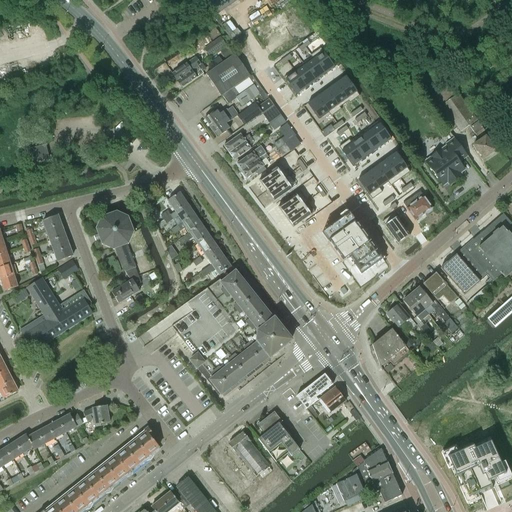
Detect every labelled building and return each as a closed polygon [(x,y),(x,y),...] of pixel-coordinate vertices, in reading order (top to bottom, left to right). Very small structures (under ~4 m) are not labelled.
[(207,0),(204,2),(213,16),(238,0),(207,0)] [(242,50),(248,45),(242,36),(235,40),(242,50)] [(220,38),(205,49),(210,56),(226,45),(220,38)] [(227,59),(233,55),(227,46),(221,51),(227,59)] [(320,48),(311,55),(325,75),(335,68),(320,48)] [(246,65),(254,61),(248,51),(241,55),(246,65)] [(222,96),(249,77),(234,55),(206,74),(222,96)] [(312,58),(303,64),(316,82),(325,75),(311,55),(310,56),(312,58)] [(220,56),(213,59),(216,64),(223,62),(220,56)] [(172,73),(177,81),(201,64),(195,57),(172,73)] [(201,64),(177,81),(182,88),(203,73),(202,72),(205,69),(201,64)] [(303,64),(294,71),(306,88),(316,82),(303,64)] [(294,71),(284,78),(297,95),(306,88),(294,71)] [(251,99),(255,104),(258,107),(268,99),(252,77),(223,96),(229,104),(238,97),(243,105),(251,99)] [(345,77),(336,84),(350,103),(360,96),(345,77)] [(464,130),(477,121),(449,83),(426,99),(450,133),(457,128),(460,132),(461,132),(462,133),(465,130),(464,130)] [(336,84),(326,90),(341,110),(340,108),(348,102),(349,104),(350,103),(336,84)] [(326,90),(317,97),(331,117),(341,110),(326,90)] [(317,97),(308,104),(319,120),(328,113),(331,117),(317,97)] [(255,104),(238,116),(245,126),(262,113),(273,105),(274,105),(269,99),(268,99),(258,107),(255,104)] [(281,116),(273,105),(262,113),(262,114),(269,124),(281,116)] [(232,106),(227,110),(230,115),(233,119),(238,115),(232,106)] [(205,119),(211,128),(230,115),(227,110),(220,115),(217,110),(205,119)] [(230,115),(211,128),(218,138),(230,129),(227,124),(234,119),(233,119),(230,115)] [(285,123),(281,116),(269,124),(274,131),(285,123)] [(378,122),(368,129),(381,147),(391,140),(378,122)] [(477,136),(484,131),(481,127),(482,127),(478,122),(470,127),(477,136)] [(285,126),(279,131),(285,139),(291,134),(285,126)] [(368,129),(359,136),(372,153),(381,147),(368,129)] [(223,146),(229,153),(251,138),(249,135),(243,139),(240,134),(223,146)] [(478,153),(483,159),(495,150),(490,143),(492,142),(487,135),(473,145),(475,148),(473,149),(477,154),(478,153)] [(349,140),(363,160),(372,153),(359,136),(350,142),(349,140)] [(251,138),(229,153),(234,161),(251,149),(249,146),(254,142),(251,138)] [(274,145),(277,150),(283,145),(285,144),(281,139),(274,145)] [(349,140),(339,147),(353,167),(363,160),(349,140)] [(456,140),(441,151),(440,150),(431,157),(432,158),(426,162),(442,185),(447,181),(449,184),(460,175),(458,172),(463,168),(458,161),(466,155),(456,140)] [(289,153),(283,145),(277,150),(283,158),(289,153)] [(27,150),(30,163),(48,159),(45,146),(27,150)] [(260,147),(236,164),(241,171),(265,154),(260,147)] [(396,153),(386,160),(400,179),(410,172),(396,153)] [(265,154),(241,171),(247,179),(255,172),(258,176),(266,170),(263,167),(269,163),(266,159),(268,157),(265,154)] [(386,160),(377,166),(391,186),(400,179),(386,160)] [(281,165),(259,181),(266,190),(288,175),(281,165)] [(377,166),(368,173),(382,193),(382,192),(379,188),(388,182),(391,186),(377,166)] [(368,173),(358,180),(372,200),(376,197),(382,193),(368,173)] [(288,175),(266,190),(274,201),(292,188),(284,178),(288,176),(288,175)] [(300,191),(278,207),(285,217),(307,201),(300,191)] [(420,192),(403,204),(415,221),(425,213),(425,214),(428,214),(431,211),(432,209),(431,209),(432,208),(420,192)] [(176,212),(187,204),(179,193),(168,201),(176,212)] [(307,201),(285,217),(293,228),(311,215),(304,205),(307,202),(307,201)] [(178,216),(183,222),(194,215),(187,204),(176,212),(171,215),(164,220),(167,224),(178,216)] [(161,215),(164,220),(171,215),(168,211),(161,215)] [(115,249),(127,245),(129,244),(134,233),(128,217),(117,212),(101,218),(96,229),(98,235),(93,236),(95,241),(100,240),(102,245),(113,250),(115,249)] [(394,213),(382,222),(398,244),(410,236),(394,213)] [(349,214),(324,232),(321,234),(328,243),(342,263),(348,258),(361,276),(383,260),(356,223),(349,214)] [(465,248),(487,275),(493,281),(501,274),(505,279),(511,272),(511,238),(509,235),(511,232),(511,224),(503,214),(465,248)] [(183,222),(178,226),(181,230),(186,227),(190,233),(201,225),(203,224),(203,222),(201,219),(199,218),(197,219),(194,215),(183,222)] [(42,222),(46,230),(61,225),(57,216),(42,222)] [(46,230),(50,242),(65,236),(61,225),(46,230)] [(193,237),(197,243),(208,236),(210,235),(210,233),(208,229),(206,229),(205,230),(201,225),(190,233),(178,241),(181,245),(193,237)] [(178,226),(171,230),(174,234),(181,230),(178,226)] [(69,247),(65,236),(50,242),(54,253),(69,247)] [(212,241),(208,236),(197,243),(204,254),(216,246),(217,245),(217,243),(215,240),(213,240),(212,241)] [(125,271),(131,281),(134,278),(134,279),(138,276),(127,245),(115,249),(124,271),(125,271)] [(204,254),(212,264),(223,257),(216,246),(204,254)] [(72,256),(69,247),(54,253),(57,262),(72,256)] [(192,247),(186,251),(188,255),(195,251),(192,247)] [(487,275),(465,248),(440,269),(464,296),(480,282),(487,275)] [(0,267),(10,264),(6,253),(0,254),(0,267)] [(45,270),(40,256),(35,258),(38,265),(39,265),(41,271),(45,270)] [(223,257),(212,264),(200,272),(203,277),(215,269),(219,275),(230,267),(223,257)] [(202,262),(200,258),(193,262),(196,266),(202,262)] [(73,261),(64,267),(69,275),(78,270),(73,261)] [(27,271),(31,270),(35,268),(33,262),(24,265),(27,271)] [(0,277),(1,280),(14,276),(10,264),(0,267),(0,277)] [(64,267),(58,270),(64,279),(69,275),(64,267)] [(291,341),(292,341),(291,340),(274,319),(273,319),(235,272),(222,282),(221,281),(220,280),(190,301),(187,303),(191,307),(194,312),(172,328),(194,356),(190,360),(196,369),(201,365),(212,379),(209,381),(212,385),(218,392),(221,396),(269,358),(270,358),(291,341)] [(492,332),(511,315),(511,272),(471,308),(481,319),(492,332)] [(450,304),(457,298),(446,285),(445,286),(443,284),(445,283),(436,273),(423,284),(437,301),(443,296),(450,304)] [(14,276),(1,280),(4,291),(17,287),(14,276)] [(134,278),(131,281),(112,292),(119,304),(139,291),(136,286),(141,283),(138,276),(134,279),(134,278)] [(42,279),(27,289),(39,308),(45,304),(54,318),(55,317),(64,331),(67,328),(78,322),(91,314),(92,314),(86,305),(90,303),(83,292),(59,307),(42,279)] [(469,301),(473,305),(493,288),(489,284),(469,301)] [(419,288),(411,294),(425,310),(428,315),(434,310),(431,305),(432,304),(428,299),(419,288)] [(29,296),(25,290),(20,293),(23,299),(29,296)] [(411,294),(403,301),(417,317),(420,321),(428,315),(425,310),(411,294)] [(431,296),(428,299),(432,304),(431,305),(434,310),(445,322),(450,318),(431,296)] [(459,299),(455,303),(461,310),(465,306),(459,299)] [(24,328),(20,331),(24,337),(27,342),(31,340),(36,349),(37,348),(36,348),(64,331),(55,317),(54,318),(45,304),(39,308),(44,316),(24,328)] [(405,322),(411,330),(416,326),(399,305),(386,315),(397,328),(405,322)] [(425,324),(420,328),(428,337),(433,333),(425,324)] [(381,338),(382,342),(372,345),(380,367),(405,346),(391,329),(381,338)] [(398,336),(411,352),(417,346),(412,340),(411,341),(403,332),(398,336)] [(390,364),(384,369),(387,373),(394,368),(390,364)] [(0,386),(12,381),(11,379),(11,378),(10,376),(9,375),(7,370),(0,373),(0,386)] [(296,397),(306,409),(317,400),(316,398),(333,385),(324,374),(296,397)] [(12,381),(0,386),(0,392),(3,399),(18,391),(17,390),(17,389),(16,386),(15,386),(12,381)] [(320,399),(331,413),(346,401),(344,399),(345,398),(338,389),(337,390),(335,388),(320,399)] [(108,416),(106,406),(92,408),(92,409),(83,413),(87,422),(94,419),(95,425),(109,423),(109,421),(110,421),(109,416),(108,416)] [(354,410),(350,413),(356,421),(360,418),(354,410)] [(70,415),(59,420),(66,433),(76,427),(72,418),(70,415)] [(72,418),(76,427),(82,424),(78,415),(72,418)] [(259,428),(264,435),(258,440),(275,462),(288,452),(291,457),(299,450),(279,424),(282,422),(276,415),(259,428)] [(66,433),(59,420),(48,426),(55,439),(66,433)] [(48,426),(38,432),(45,444),(55,439),(48,426)] [(147,428),(73,487),(41,511),(77,511),(158,448),(152,440),(155,437),(147,428)] [(38,432),(27,437),(30,442),(30,443),(33,448),(32,448),(34,450),(45,444),(38,432)] [(218,453),(205,463),(216,476),(218,474),(222,479),(219,481),(227,492),(268,459),(260,449),(259,449),(245,432),(243,433),(238,437),(240,440),(236,443),(233,440),(232,441),(234,443),(231,445),(229,443),(222,449),(224,452),(220,456),(218,453)] [(23,454),(32,448),(33,448),(30,443),(30,442),(27,437),(26,435),(15,442),(23,454)] [(472,443),(446,455),(453,470),(455,469),(469,499),(480,494),(485,492),(491,490),(492,489),(490,484),(506,477),(489,439),(473,446),(472,443)] [(13,460),(23,454),(15,442),(5,448),(13,460)] [(0,451),(0,462),(3,467),(13,460),(5,448),(0,451)] [(373,483),(392,475),(381,449),(364,461),(362,457),(361,456),(352,462),(354,464),(357,468),(365,486),(372,483),(373,483)] [(359,495),(374,488),(375,488),(372,483),(365,486),(357,468),(352,472),(354,476),(336,484),(344,502),(345,501),(359,495)] [(373,483),(372,483),(375,488),(374,488),(376,492),(378,491),(384,503),(401,496),(392,475),(373,483)] [(172,494),(180,504),(184,509),(190,504),(196,511),(215,511),(188,478),(176,487),(178,489),(172,494)] [(154,511),(153,511),(170,511),(180,504),(172,494),(170,492),(151,507),(154,511)] [(362,500),(359,495),(345,501),(347,507),(362,500)]
